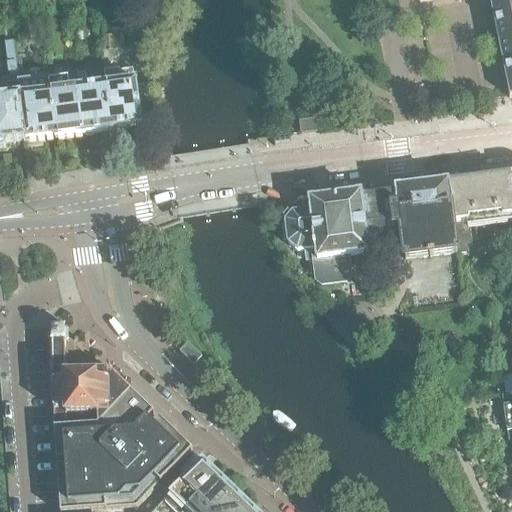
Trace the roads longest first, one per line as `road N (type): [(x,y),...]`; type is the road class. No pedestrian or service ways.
road 1 (tertiary): [(104,200),(511,141)]
road 2 (residential): [(320,511),(221,429),(129,328),(112,278)]
road 3 (residential): [(35,511),(19,325),(39,301),(112,278)]
